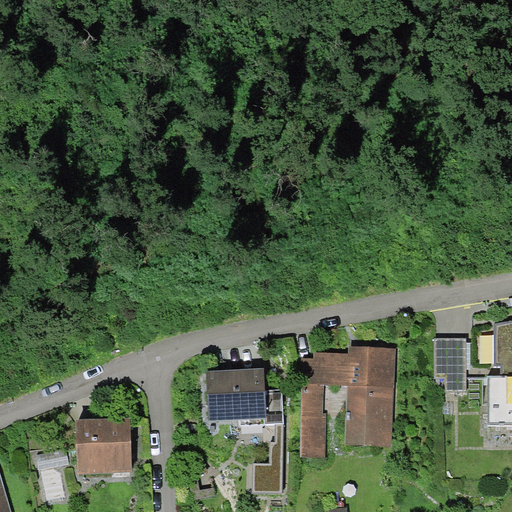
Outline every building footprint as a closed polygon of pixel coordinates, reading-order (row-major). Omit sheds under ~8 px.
[(466,396),(466,341),(434,341),(434,381),(445,381),(445,396),(466,396)] [(323,361),(306,360),(303,455),(328,456),(328,417),(317,417),(318,387),(353,389),(352,426),(345,441),(350,447),(393,437),(390,392),(397,391),(398,351),(357,348),(357,357),(323,355),(323,361)] [(273,377),(212,379),(214,421),(244,419),(244,426),(288,424),(286,393),(274,393),(273,377)] [(511,378),(490,379),(490,427),(511,426),(511,378)] [(135,467),(134,423),(83,425),(85,478),(116,477),(116,468),(135,467)] [(37,451),(40,469),(69,464),(66,446),(37,451)] [(0,511),(16,511),(0,459),(0,511)]
